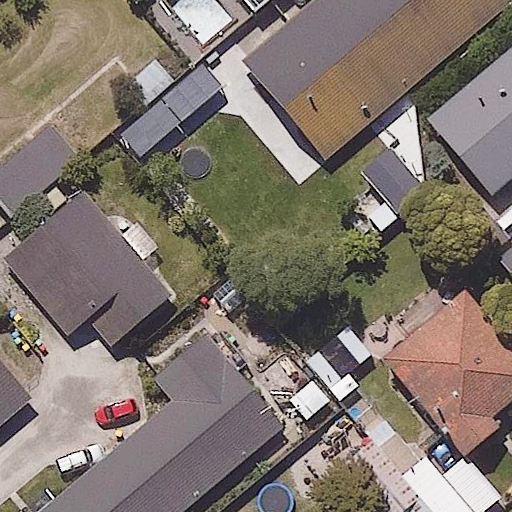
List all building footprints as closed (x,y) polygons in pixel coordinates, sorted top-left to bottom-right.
[(162,0),(146,13),(191,68),(274,0),(162,0)] [(511,13),(511,0),(311,0),(246,53),(332,159),(511,13)] [(511,177),(511,45),(428,114),(493,193),(511,177)] [(203,65),(119,132),(140,155),(223,87),(203,65)] [(86,155),(53,117),(0,162),(0,193),(17,213),(86,155)] [(428,191),(388,148),(359,172),(398,217),(428,191)] [(170,291),(76,186),(0,255),(0,265),(63,335),(86,315),(112,344),(170,291)] [(511,240),(495,254),(511,274),(511,240)] [(511,331),(467,273),(378,342),(460,448),(501,416),(494,407),(511,393),(511,331)] [(0,318),(9,309),(0,300),(0,423),(33,389),(0,356),(0,318)] [(373,354),(349,324),(304,362),(341,402),(359,386),(348,373),(373,354)] [(180,511),(288,423),(207,326),(155,369),(181,400),(45,511),(180,511)] [(310,372),(287,396),(310,418),(333,394),(310,372)] [(361,511),(489,511),(503,498),(459,453),(443,469),(373,397),(310,459),(361,511)]
